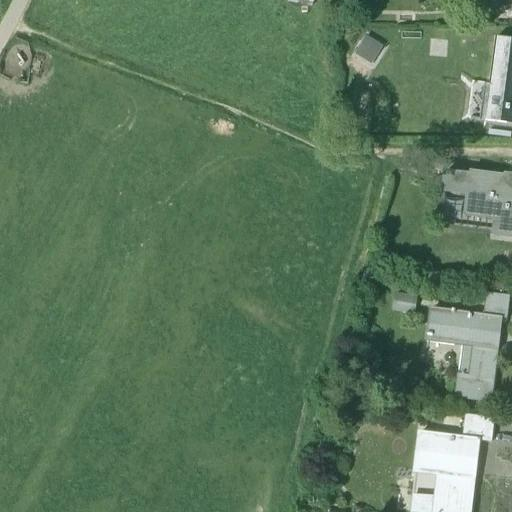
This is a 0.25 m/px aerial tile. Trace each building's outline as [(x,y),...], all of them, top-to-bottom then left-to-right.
[(288,0),(288,4),(312,10),(314,0),(288,0)] [(511,0),(498,0),(497,13),(511,14),(511,0)] [(511,42),(496,41),(486,122),(511,125),(511,42)] [(511,178),(506,178),(506,180),(472,176),(472,178),(446,176),(444,192),(469,195),(466,216),(496,220),(494,236),(511,237),(511,178)] [(486,295),(484,317),(503,319),(502,321),(507,322),(510,298),(486,295)] [(484,317),(430,310),(425,344),(462,349),(454,400),(490,406),(502,321),(503,319),(484,317)] [(466,417),(463,438),(480,440),(480,443),(492,444),(495,420),(466,417)] [(463,438),(417,433),(413,476),(436,478),(432,511),(471,511),(480,443),(480,440),(463,438)]
